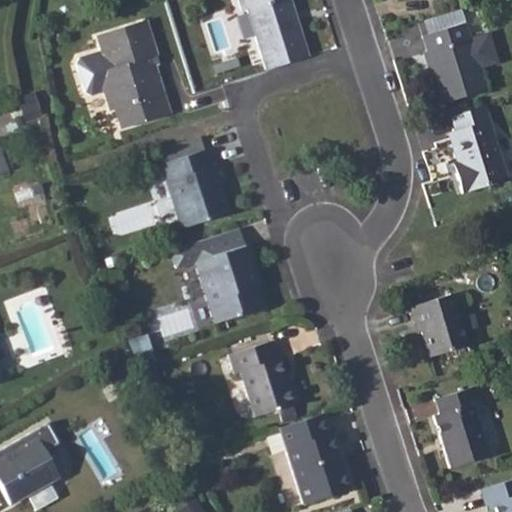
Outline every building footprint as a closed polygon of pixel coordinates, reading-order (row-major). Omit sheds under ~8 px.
[(248,12),(265,71),(309,57),(290,0),(238,0),(242,13),(248,12)] [(148,22),(98,38),(102,53),(81,60),(77,66),(86,95),(92,98),(106,94),(111,113),(116,112),(122,132),(173,115),(158,69),(155,70),(151,59),(158,56),(148,22)] [(427,39),(423,40),(427,55),(435,79),(431,79),(439,106),(488,91),(483,74),(473,45),(472,40),(469,41),(465,27),(461,28),(427,39)] [(483,106),(448,117),(453,135),(447,137),(458,169),(454,170),(462,196),(507,182),(483,106)] [(165,165),(162,166),(181,225),(183,231),(233,215),(224,187),(232,185),(225,166),(217,168),(212,151),(210,152),(165,165)] [(260,289),(255,274),(260,273),(252,247),(196,266),(216,327),(267,310),(260,289)] [(456,298),(412,311),(417,330),(422,329),(432,360),(472,348),(456,298)] [(273,344),(229,358),(235,377),(242,375),(255,419),(300,405),(292,384),(290,384),(282,361),(279,361),(273,344)] [(440,418),(433,420),(450,472),(491,460),(474,407),(480,406),(475,391),(435,404),(440,418)] [(324,415),(278,430),(281,437),(286,454),(303,507),(353,491),(334,433),(331,434),(324,415)] [(45,424),(0,448),(0,489),(8,505),(58,477),(43,451),(57,444),(45,424)] [(53,481),(31,493),(38,506),(60,493),(53,481)] [(511,511),(511,483),(481,493),(486,509),(488,509),(489,511),(511,511)] [(204,511),(197,491),(177,498),(181,511),(204,511)]
